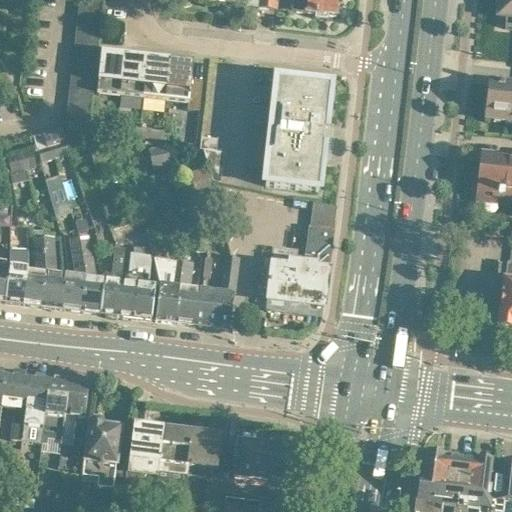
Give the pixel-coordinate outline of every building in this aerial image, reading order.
[(99,34),(102,0),(79,0),(75,32),(99,34)] [(184,0),(184,2),(244,8),(257,10),(258,0),(184,0)] [(258,0),(257,10),(277,12),(278,0),(258,0)] [(304,0),(304,1),(294,0),(294,2),(292,2),(290,14),(315,16),(314,20),(327,22),(327,18),(336,19),(337,7),(342,5),(342,0),(304,0)] [(511,0),(499,0),(497,19),(505,20),(504,30),(511,31),(511,0)] [(96,96),(119,98),(124,58),(101,56),(96,96)] [(119,98),(142,101),(147,61),(124,58),(119,98)] [(169,63),(147,61),(142,101),(165,103),(169,63)] [(187,106),(187,112),(198,113),(202,83),(191,82),(193,66),(169,63),(165,103),(187,106)] [(276,85),(265,188),(318,194),(329,91),(276,85)] [(511,87),(489,85),(485,121),(511,123),(511,87)] [(67,100),(65,125),(89,127),(89,124),(91,103),(67,100)] [(103,125),(89,124),(89,127),(87,139),(102,134),(103,125)] [(137,144),(138,140),(139,131),(120,129),(124,143),(137,144)] [(139,131),(138,140),(160,142),(161,133),(139,131)] [(61,132),(33,139),(36,151),(50,148),(64,144),(61,132)] [(208,170),(207,170),(211,183),(212,183),(220,185),(224,155),(216,153),(217,142),(200,140),(199,151),(202,152),(208,170)] [(81,141),(67,144),(70,154),(84,150),(81,141)] [(64,144),(50,148),(54,162),(68,158),(64,144)] [(50,148),(36,151),(40,166),(54,162),(50,148)] [(166,148),(148,153),(153,172),(171,168),(166,148)] [(32,152),(7,158),(11,175),(36,169),(32,152)] [(496,198),(503,199),(504,199),(504,196),(511,197),(511,162),(481,159),(477,193),(497,196),(496,198)] [(211,183),(207,170),(190,175),(193,188),(211,183)] [(27,172),(9,176),(12,187),(29,182),(27,172)] [(309,230),(333,234),(336,210),(334,209),(312,205),(309,230)] [(139,210),(127,212),(131,226),(142,223),(139,210)] [(293,314),(321,318),(327,274),(333,234),(309,230),(304,266),(299,265),(293,314)] [(26,273),(22,307),(40,309),(44,276),(42,241),(42,232),(32,233),(33,241),(32,241),(34,274),(26,273)] [(44,276),(40,309),(62,312),(66,278),(56,277),(54,240),(42,241),(44,276)] [(62,312),(80,314),(84,281),(78,244),(77,240),(68,241),(74,279),(66,278),(62,312)] [(89,242),(78,244),(84,281),(80,314),(98,316),(102,282),(97,282),(89,242)] [(102,282),(98,316),(116,318),(120,284),(124,249),(115,248),(110,283),(102,282)] [(7,271),(4,304),(22,307),(26,273),(26,252),(9,251),(9,259),(7,271)] [(273,251),(265,311),(293,314),(299,265),(295,265),(296,254),(273,251)] [(120,284),(116,318),(133,320),(142,255),(133,254),(131,254),(127,285),(120,284)] [(142,255),(133,320),(151,323),(155,289),(148,288),(151,261),(150,256),(143,256),(142,255)] [(220,295),(196,292),(195,308),(192,328),(229,332),(238,261),(224,259),(220,295)] [(155,323),(174,326),(181,265),(170,264),(167,289),(159,288),(155,323)] [(174,326),(192,328),(195,308),(196,292),(189,291),(192,266),(181,265),(174,326)] [(511,267),(498,266),(493,311),(499,312),(497,331),(499,332),(501,334),(508,335),(511,333),(511,332),(511,267)] [(17,444),(21,444),(30,378),(5,376),(1,409),(15,411),(11,440),(17,441),(17,444)] [(50,381),(30,378),(21,444),(34,446),(38,414),(46,415),(50,381)] [(49,440),(62,442),(69,383),(50,381),(46,415),(42,445),(48,446),(49,440)] [(61,447),(71,448),(75,418),(84,420),(88,386),(69,383),(62,442),(61,447)] [(87,426),(81,479),(97,481),(96,490),(113,493),(121,430),(103,428),(101,423),(93,422),(90,426),(87,426)] [(127,460),(124,482),(136,483),(138,484),(140,476),(158,478),(163,435),(156,434),(157,430),(143,429),(143,433),(136,432),(132,461),(127,460)] [(158,478),(157,484),(185,488),(186,477),(191,439),(182,438),(182,434),(173,432),(171,436),(163,435),(158,478)] [(191,439),(186,477),(205,479),(206,482),(205,489),(203,507),(209,506),(214,505),(216,493),(216,491),(218,481),(211,481),(212,472),(214,472),(217,442),(211,441),(211,437),(198,436),(197,440),(191,439)] [(216,491),(216,493),(232,495),(234,479),(297,489),(301,459),(296,452),(295,451),(238,445),(237,449),(222,447),(218,481),(216,491)] [(440,511),(441,508),(448,460),(438,458),(437,455),(434,453),(430,452),(427,454),(425,457),(423,456),(414,511),(440,511)] [(448,460),(441,508),(453,510),(453,511),(466,511),(473,463),(462,461),(461,458),(458,456),(454,455),(451,457),(449,460),(448,460)] [(473,463),(466,511),(473,511),(491,511),(497,466),(487,465),(486,461),(483,459),(479,458),(476,460),(474,463),(473,463)] [(497,466),(491,511),(511,511),(511,463),(511,464),(509,467),(497,466)] [(35,504),(13,501),(12,509),(34,511),(35,504)] [(293,511),(294,507),(261,502),(260,510),(223,506),(221,511),(293,511)]
